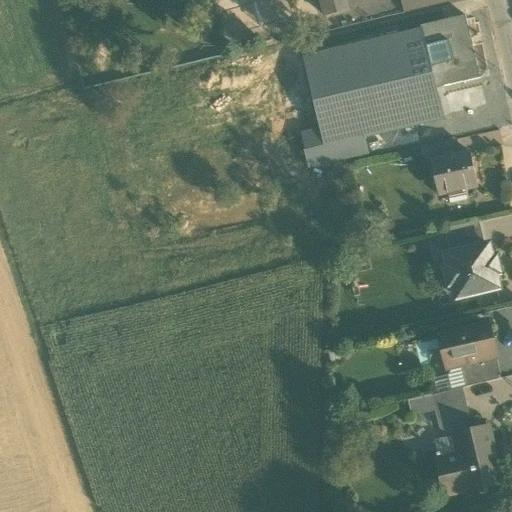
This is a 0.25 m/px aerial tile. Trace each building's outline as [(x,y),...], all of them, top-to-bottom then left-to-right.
[(335,0),(323,4),(327,17),(349,11),(345,0),(335,0)] [(401,0),(404,13),(456,0),(401,0)] [(439,64),(444,87),(480,79),(465,16),(421,26),(422,29),(426,47),(448,42),(452,58),(448,59),(449,61),(439,64)] [(320,128),(324,146),(325,147),(364,138),(444,119),(436,88),(426,47),(422,29),(303,57),(320,128)] [(300,132),(305,151),(324,146),(320,128),(300,132)] [(470,147),(497,143),(494,129),(467,133),(470,147)] [(368,154),(364,138),(325,147),(324,146),(305,151),(309,168),(368,154)] [(420,147),(422,158),(454,150),(452,140),(449,141),(420,147)] [(436,195),(447,193),(465,188),(478,185),(470,151),(428,161),(436,195)] [(466,195),(465,188),(447,193),(448,199),(466,195)] [(445,230),(450,255),(486,247),(480,222),(445,230)] [(492,259),(489,246),(486,247),(450,255),(447,255),(450,269),(446,270),(450,286),(454,285),(457,298),(499,289),(496,275),(500,274),(496,258),(492,259)] [(449,350),(453,367),(461,365),(492,358),(492,356),(488,340),(492,339),(488,325),(440,337),(444,351),(449,350)] [(461,365),(466,388),(501,379),(496,356),(492,356),(492,358),(461,365)] [(463,389),(466,388),(461,365),(453,367),(448,376),(448,380),(451,391),(463,389)] [(438,394),(451,391),(448,380),(435,383),(438,394)] [(434,410),(439,430),(441,430),(471,422),(470,418),(463,389),(451,391),(438,394),(431,396),(434,410)] [(413,415),(434,410),(431,396),(410,401),(413,415)] [(478,417),(470,418),(471,422),(441,430),(455,436),(481,430),(478,417)] [(436,454),(446,496),(501,483),(488,429),(481,430),(455,436),(455,438),(435,443),(438,454),(436,454)]
